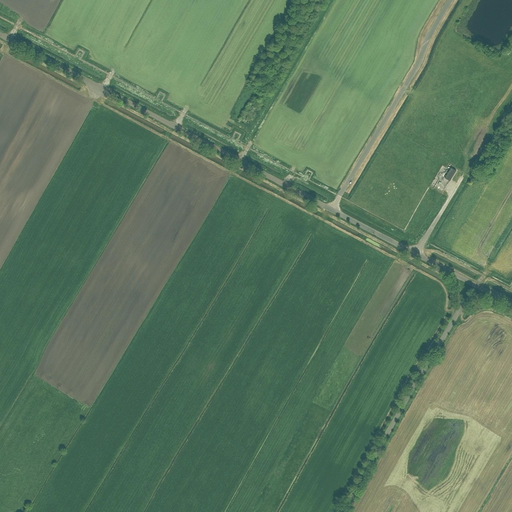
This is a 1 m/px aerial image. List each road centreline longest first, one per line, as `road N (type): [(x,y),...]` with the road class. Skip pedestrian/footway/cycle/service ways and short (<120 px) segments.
road 1 (unclassified): [(331,209),(0,32)]
road 2 (unclassified): [(448,0),(331,209)]
road 3 (unclassified): [(343,511),(459,309)]
road 4 (unclassified): [(449,272),(331,209)]
